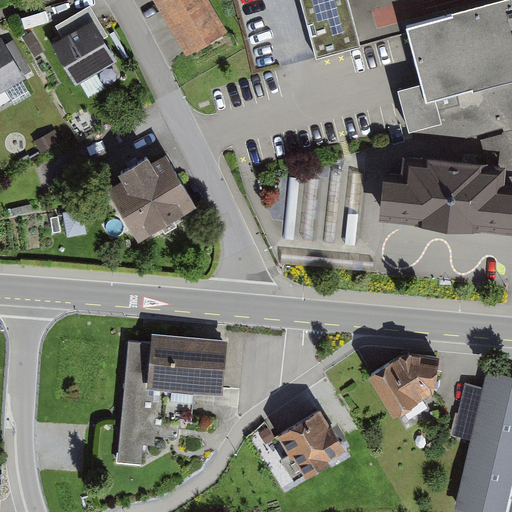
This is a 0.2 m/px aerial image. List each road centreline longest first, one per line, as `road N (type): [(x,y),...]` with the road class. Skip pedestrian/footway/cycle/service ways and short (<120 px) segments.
road 1 (residential): [(119,0),(230,218),(240,305)]
road 2 (tertiary): [(511,331),(240,305)]
road 3 (residential): [(30,290),(21,416),(38,511)]
road 4 (tertiary): [(240,305),(30,290)]
road 5 (unknown): [(240,305),(229,449)]
